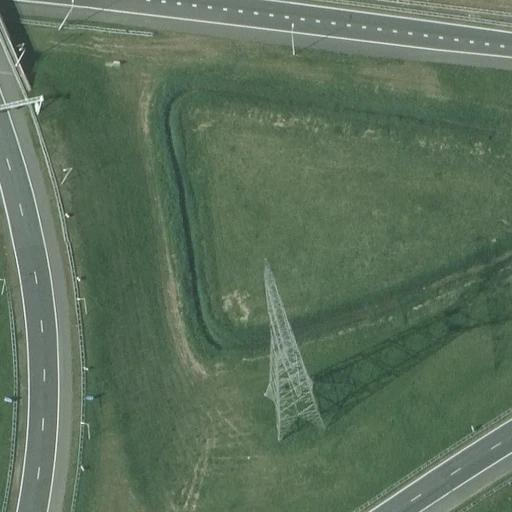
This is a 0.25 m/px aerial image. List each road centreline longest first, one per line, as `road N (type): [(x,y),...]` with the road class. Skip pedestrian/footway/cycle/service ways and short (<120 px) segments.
road 1 (motorway): [(31,511),(41,416),(38,310),(0,143)]
road 2 (motorway): [(202,0),(511,41)]
road 3 (motorway): [(393,511),(511,436)]
